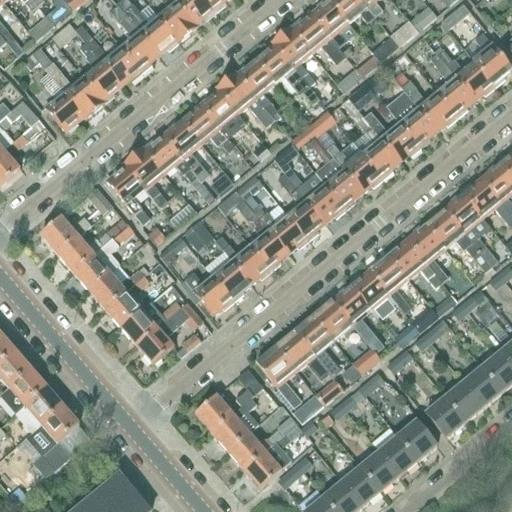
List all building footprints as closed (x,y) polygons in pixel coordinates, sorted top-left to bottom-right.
[(19,0),(32,15),(38,10),(30,0),(0,0),(5,6),(12,0),(19,0)] [(0,25),(0,10),(5,6),(0,0),(0,38),(7,46),(18,60),(24,55),(0,25)] [(41,0),(30,0),(38,10),(45,4),(41,0)] [(91,0),(70,0),(65,5),(73,15),(91,0)] [(175,5),(171,0),(160,0),(161,1),(159,2),(167,12),(157,20),(179,47),(198,31),(196,29),(175,5)] [(216,16),(202,0),(181,0),(182,0),(181,0),(171,0),(175,5),(196,29),(204,22),(206,25),(216,16)] [(233,0),(202,0),(216,16),(226,8),(224,6),(231,0),(232,0),(234,1),(233,0)] [(338,38),(350,28),(328,0),(317,9),(319,11),(310,18),(346,61),(352,56),(345,47),(338,38)] [(368,28),(375,22),(357,0),(328,0),(350,28),(360,19),(368,28)] [(376,7),(383,0),(357,0),(375,22),(383,16),(376,7)] [(419,0),(408,0),(413,6),(412,7),(418,13),(425,7),(419,0)] [(446,12),(459,2),(456,0),(445,0),(440,4),(446,12)] [(123,17),(120,12),(116,8),(110,14),(132,41),(120,50),(142,77),(152,69),(150,67),(159,60),(123,17)] [(157,20),(148,27),(133,8),(123,17),(159,60),(167,53),(169,55),(179,47),(157,20)] [(448,35),(471,17),(463,8),(441,27),(448,35)] [(410,26),(417,36),(436,21),(428,11),(410,26)] [(352,69),(346,61),(310,18),(302,25),(300,23),(290,31),(313,58),(324,49),(331,58),(332,58),(346,74),(352,69)] [(47,20),(28,36),(31,39),(36,45),(63,24),(59,20),(54,19),(49,23),(47,20)] [(399,51),(417,36),(410,26),(391,41),(399,51)] [(61,53),(77,38),(69,28),(52,42),(61,53)] [(120,50),(107,61),(82,30),(76,35),(86,47),(94,56),(101,66),(121,90),(130,83),(132,85),(142,77),(120,50)] [(300,68),(313,58),(290,31),(271,47),(273,49),(319,104),(325,112),(331,106),(300,68)] [(494,92),(504,84),(503,82),(511,74),(511,73),(482,39),(474,45),(483,57),(473,66),(494,92)] [(381,66),(399,51),(391,41),(373,56),(375,59),(381,66)] [(87,61),(94,56),(86,47),(80,52),(87,61)] [(313,109),(319,104),(273,49),(265,55),(263,53),(253,62),(275,89),(287,79),(313,109)] [(71,90),(40,52),(33,58),(33,59),(39,66),(40,66),(49,77),(56,86),(64,96),(84,121),(86,123),(105,107),(83,81),(71,90)] [(454,65),(453,67),(445,57),(439,62),(463,92),(474,105),(483,98),(485,100),(494,92),(473,66),(462,75),(454,65)] [(30,74),(39,66),(33,59),(24,66),(30,74)] [(356,74),(363,82),(381,66),(375,59),(356,74)] [(257,104),(275,89),(253,62),(243,70),(245,72),(237,78),(235,76),(235,77),(257,104)] [(474,105),(463,92),(439,62),(433,67),(440,77),(447,86),(435,96),(457,123),(467,115),(465,113),(474,105)] [(113,97),(121,90),(101,66),(83,81),(105,107),(115,99),(113,97)] [(363,82),(356,74),(337,89),(344,97),(363,82)] [(275,126),(264,113),(257,104),(235,77),(216,92),(238,119),(248,111),(266,133),(275,126)] [(435,96),(424,105),(404,81),(396,87),(401,93),(409,102),(417,112),(431,129),(437,136),(446,129),(447,131),(457,123),(435,96)] [(378,99),(385,93),(377,83),(369,89),(378,99)] [(220,134),(238,119),(216,92),(206,100),(208,102),(199,109),(216,129),(220,134)] [(74,129),(84,121),(64,96),(45,111),(66,136),(74,129)] [(354,99),(348,104),(358,115),(364,110),(354,99)] [(400,167),(364,124),(358,115),(348,104),(342,109),(373,147),(361,158),(383,184),(393,176),(391,174),(400,167)] [(39,124),(28,112),(24,107),(22,107),(0,126),(0,158),(4,155),(0,150),(0,138),(1,138),(0,137),(21,119),(31,131),(39,124)] [(277,117),(278,117),(270,108),(264,113),(275,126),(280,121),(277,117)] [(220,134),(216,129),(199,109),(191,116),(189,114),(179,122),(201,149),(211,141),(218,151),(221,148),(228,157),(235,152),(227,143),(220,134)] [(437,136),(431,129),(417,112),(398,127),(420,153),(430,145),(428,143),(437,136)] [(327,116),(309,132),(315,139),(316,141),(334,126),(327,116)] [(386,137),(379,129),(370,119),(364,124),(400,167),(408,159),(410,161),(420,153),(398,127),(386,137)] [(190,174),(196,169),(198,168),(190,158),(201,149),(179,122),(169,130),(171,132),(162,140),(183,164),(190,174)] [(19,154),(45,131),(39,124),(31,131),(13,147),(19,154)] [(304,148),(315,139),(309,132),(298,140),(304,148)] [(203,190),(197,183),(190,174),(183,164),(162,140),(154,146),(152,144),(142,152),(164,179),(176,170),(183,179),(184,178),(208,208),(214,203),(203,190)] [(352,148),(341,157),(334,149),(327,154),(362,197),(371,190),(373,192),(383,184),(361,158),(352,148)] [(261,166),(264,163),(266,162),(270,159),(262,149),(255,155),(253,156),(252,157),(260,167),(261,166)] [(153,189),(164,179),(142,152),(124,168),(146,194),(161,212),(168,207),(153,189)] [(354,204),(362,197),(327,154),(321,159),(336,178),(324,188),(345,214),(356,206),(354,204)] [(0,191),(20,174),(4,155),(0,158),(0,191)] [(511,157),(509,159),(508,157),(498,165),(511,182),(511,157)] [(509,217),(511,214),(511,207),(508,203),(511,199),(511,182),(498,165),(488,173),(489,176),(481,183),(509,217)] [(134,204),(146,194),(124,168),(114,176),(116,177),(107,185),(127,210),(142,228),(149,222),(134,204)] [(197,183),(204,178),(196,169),(190,174),(197,183)] [(304,188),(296,180),(291,173),(284,178),(290,185),(325,228),(334,220),(336,222),(345,214),(324,188),(316,179),(305,188),(304,188)] [(325,228),(290,185),(284,178),(278,183),(291,199),(290,200),(298,209),(286,219),(308,245),(318,237),(317,235),(325,228)] [(511,221),(509,217),(481,183),(472,190),(470,188),(460,196),(483,224),(495,213),(510,232),(511,230),(511,221)] [(244,205),(245,206),(259,194),(251,184),(237,196),(244,205)] [(104,219),(113,211),(97,193),(88,200),(104,219)] [(237,196),(218,211),(225,221),(238,210),(244,205),(237,196)] [(487,267),(494,262),(486,252),(471,233),(483,224),(460,196),(450,204),(452,206),(443,213),(463,238),(464,239),(472,248),(479,257),(487,267)] [(195,199),(174,216),(183,227),(204,210),(195,199)] [(268,217),(266,219),(259,210),(253,215),(259,224),(288,258),(297,251),(298,253),(308,245),(286,219),(276,227),(268,217)] [(464,239),(463,238),(443,213),(435,220),(433,218),(423,227),(446,254),(464,239)] [(85,223),(72,234),(62,222),(41,240),(58,259),(78,241),(91,230),(85,223)] [(74,277),(128,229),(122,222),(97,244),(96,242),(86,251),(78,241),(58,259),(74,277)] [(271,276),(281,267),(279,265),(288,258),(259,224),(253,229),(252,230),(261,240),(249,249),(271,276)] [(433,264),(446,254),(423,227),(413,235),(415,237),(406,244),(442,288),(448,283),(433,264)] [(108,258),(134,236),(128,229),(74,277),(90,295),(110,278),(101,267),(110,259),(108,258)] [(197,255),(213,243),(201,229),(186,241),(197,255)] [(158,250),(166,242),(157,232),(149,239),(158,250)] [(249,249),(237,259),(222,240),(215,246),(223,255),(231,265),(251,289),(259,282),(261,284),(271,276),(249,249)] [(175,259),(187,249),(181,241),(168,252),(175,259)] [(436,293),(442,288),(406,244),(398,251),(396,249),(386,257),(408,284),(421,274),(436,293)] [(487,267),(479,257),(472,248),(465,253),(485,277),(491,272),(487,267)] [(405,318),(412,312),(397,294),(408,284),(386,257),(376,265),(378,267),(369,274),(390,300),(405,318)] [(242,296),(251,289),(231,265),(212,280),(234,306),(243,298),(242,296)] [(500,279),(505,285),(511,279),(511,275),(509,271),(500,279)] [(105,314),(126,296),(135,288),(144,280),(139,274),(130,282),(128,281),(119,288),(110,278),(90,295),(105,314)] [(371,315),(390,300),(369,274),(360,282),(358,280),(349,288),(371,315)] [(495,294),(505,285),(500,279),(490,287),(495,294)] [(140,294),(149,286),(144,280),(135,288),(140,294)] [(224,314),(234,306),(212,280),(193,295),(213,320),(222,312),(224,314)] [(352,330),(371,315),(349,288),(339,296),(341,298),(332,305),(352,330)] [(122,332),(142,315),(126,296),(105,314),(122,332)] [(457,306),(454,302),(452,300),(433,315),(438,321),(457,306)] [(462,309),(468,316),(477,308),(471,302),(462,309)] [(334,345),(352,330),(332,305),(323,312),(321,310),(312,318),(334,345)] [(158,333),(176,318),(171,311),(162,319),(151,307),(142,315),(122,332),(137,350),(158,333)] [(194,334),(203,326),(188,308),(176,318),(158,333),(137,350),(154,370),(174,352),(166,342),(186,325),(194,334)] [(458,324),(468,316),(462,309),(452,317),(458,324)] [(431,312),(413,327),(420,335),(438,321),(433,315),(431,312)] [(315,361),(334,345),(312,318),(302,326),(303,328),(295,335),(315,361)] [(425,340),(431,346),(451,330),(445,323),(425,340)] [(413,327),(402,336),(408,344),(420,335),(413,327)] [(380,350),(367,334),(360,339),(368,348),(374,355),(380,350)] [(332,381),(323,370),(315,361),(295,335),(286,343),(284,341),(274,349),(296,376),(308,367),(324,387),(325,387),(326,389),(333,384),(331,381),(332,381)] [(0,368),(16,354),(0,336),(0,368)] [(361,354),(368,348),(360,339),(353,344),(361,354)] [(412,362),(431,346),(425,340),(406,355),(412,362)] [(511,370),(511,346),(500,356),(511,370)] [(285,385),(296,376),(274,349),(264,357),(266,359),(257,366),(294,412),(296,414),(302,409),(301,406),(285,385)] [(9,392),(32,373),(16,354),(0,368),(0,383),(1,382),(9,392)] [(393,377),(412,362),(406,355),(387,370),(393,377)] [(502,397),(511,388),(511,370),(500,356),(482,372),(502,397)] [(340,378),(339,375),(330,364),(323,370),(332,381),(332,380),(334,383),(340,378)] [(484,412),(502,397),(482,372),(463,387),(484,412)] [(16,419),(47,391),(32,373),(9,392),(0,400),(16,419)] [(242,410),(251,403),(263,393),(248,374),(238,382),(249,394),(237,404),(242,410)] [(364,401),(383,385),(378,378),(358,394),(364,401)] [(324,393),(316,399),(324,410),(343,395),(337,387),(334,384),(324,393)] [(465,427),(484,412),(463,387),(445,402),(463,425),(465,427)] [(41,429),(63,410),(47,391),(16,419),(24,428),(24,430),(29,435),(31,435),(32,437),(41,429)] [(212,437),(233,419),(217,399),(195,418),(212,437)] [(345,416),(346,415),(355,408),(349,401),(340,409),(345,416)] [(465,427),(463,425),(445,402),(426,418),(447,442),(465,427)] [(248,417),(256,409),(251,403),(242,410),(248,417)] [(336,423),(345,416),(340,409),(331,417),(336,423)] [(43,461),(58,448),(80,429),(63,410),(41,429),(32,437),(26,442),(43,461)] [(302,428),(310,422),(301,411),(293,418),(302,428)] [(228,456),(249,437),(233,419),(212,437),(228,456)] [(244,475),(283,440),(297,428),(291,421),(277,432),(278,434),(269,442),(257,446),(249,437),(228,456),(244,475)] [(418,466),(437,450),(416,425),(397,441),(418,466)] [(311,426),(301,434),(307,440),(317,432),(311,426)] [(281,453),(289,447),(283,440),(244,475),(261,494),(282,475),(282,474),(291,465),(281,453)] [(399,481),(418,466),(397,441),(379,456),(399,481)] [(381,496),(399,481),(379,456),(361,471),(381,496)] [(303,476),(313,468),(307,462),(297,470),(303,476)] [(313,488),(303,476),(297,470),(279,486),(284,493),(297,482),(306,494),(313,488)] [(363,511),(381,496),(361,471),(342,486),(363,511)] [(148,511),(121,478),(80,511),(148,511)] [(332,511),(361,511),(363,511),(342,486),(324,501),(332,511)] [(332,511),(324,501),(310,511),(332,511)]
